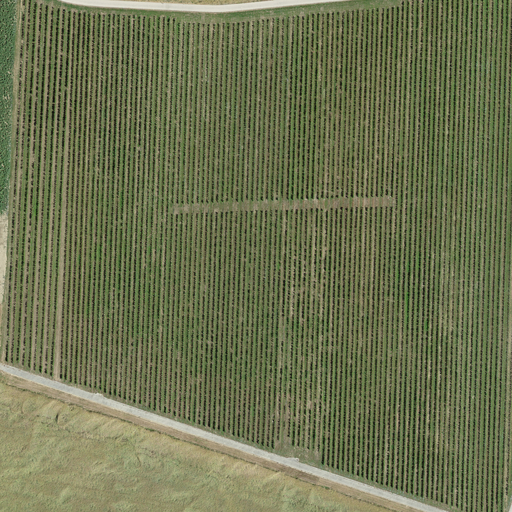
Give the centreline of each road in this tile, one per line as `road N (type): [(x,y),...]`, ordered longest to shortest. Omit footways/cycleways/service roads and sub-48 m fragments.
road 1 (track): [(431,511),(1,367)]
road 2 (track): [(72,0),(218,9),(320,0)]
